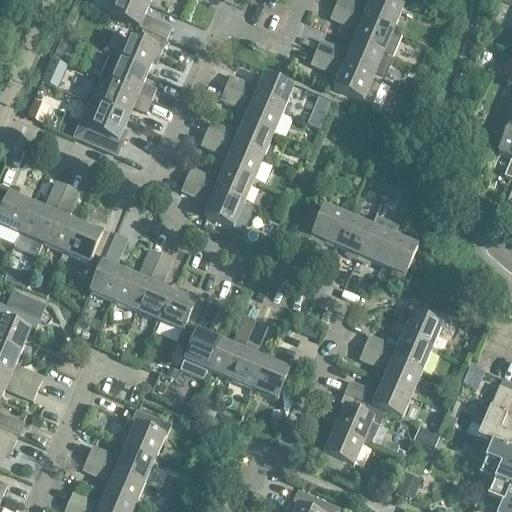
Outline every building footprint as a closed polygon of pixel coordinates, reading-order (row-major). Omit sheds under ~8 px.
[(116,0),(109,18),(142,33),(166,43),(172,30),(144,18),(149,7),(131,0),(116,0)] [(338,0),(335,10),(392,34),(402,10),(377,0),(371,0),(368,10),(345,0),(338,0)] [(498,4),(493,14),(504,19),(508,9),(498,4)] [(335,10),(329,22),(357,34),(353,44),(382,57),(392,61),(402,39),(392,34),(335,10)] [(128,39),(118,63),(147,76),(153,62),(157,64),(166,43),(142,33),(138,43),(128,39)] [(320,43),(315,55),(372,80),(382,84),(392,61),(382,57),(353,44),(348,55),(320,43)] [(58,46),(54,57),(61,60),(65,49),(58,46)] [(315,55),(310,67),(338,79),(333,91),(362,104),(372,108),(382,84),(372,80),(315,55)] [(109,59),(99,82),(108,86),(151,104),(156,92),(143,86),(147,76),(118,63),(109,59)] [(54,65),(48,78),(56,82),(62,68),(54,65)] [(225,91),(282,116),(292,92),(263,79),(258,91),(230,79),(225,91)] [(108,86),(98,109),(128,121),(132,110),(146,116),(151,104),(108,86)] [(272,138),(282,116),(225,91),(220,103),(248,115),(243,126),(272,138)] [(396,126),(403,106),(383,98),(375,118),(396,126)] [(319,101),(315,110),(326,114),(330,106),(319,101)] [(511,102),(500,132),(511,137),(511,102)] [(74,140),(117,159),(126,137),(122,135),(128,121),(98,109),(89,105),(74,140)] [(263,161),(272,138),(243,126),(238,137),(210,125),(205,137),(263,161)] [(504,178),(511,181),(511,137),(500,132),(494,145),(500,147),(497,155),(511,161),(504,178)] [(253,184),(263,161),(205,137),(200,149),(228,161),(223,171),(253,184)] [(243,207),(253,184),(223,171),(219,182),(191,171),(186,183),(243,207)] [(186,183),(181,195),(208,206),(203,218),(233,231),(242,235),(252,211),(243,207),(186,183)] [(32,208),(19,237),(42,247),(67,189),(55,184),(43,212),(32,208)] [(373,197),(382,202),(388,189),(378,185),(373,197)] [(0,228),(19,237),(32,208),(18,202),(20,197),(0,188),(0,228)] [(67,189),(42,247),(65,257),(78,227),(67,223),(79,195),(67,189)] [(388,189),(382,202),(392,205),(397,193),(388,189)] [(436,203),(431,216),(440,220),(446,208),(436,203)] [(335,249),(347,220),(323,210),(319,219),(308,214),(297,239),(319,248),(321,244),(335,249)] [(370,230),(347,220),(335,249),(348,255),(347,260),(356,264),(370,230)] [(93,257),(104,262),(114,238),(93,229),(91,233),(78,227),(65,257),(89,267),(93,257)] [(393,239),(370,230),(356,264),(365,267),(367,263),(381,269),(393,239)] [(89,295),(113,305),(126,276),(115,271),(127,243),(114,238),(104,262),(89,295)] [(393,239),(381,269),(394,275),(393,279),(403,283),(417,249),(393,239)] [(126,276),(113,305),(136,315),(160,258),(148,252),(137,280),(126,276)] [(160,258),(136,315),(159,325),(171,295),(160,291),(172,263),(160,258)] [(187,325),(198,330),(208,306),(187,297),(185,301),(171,295),(159,325),(183,335),(187,325)] [(407,326),(401,340),(431,352),(441,329),(431,324),(436,313),(412,302),(403,324),(407,326)] [(203,382),(207,373),(219,344),(209,339),(221,311),(208,306),(198,330),(179,372),(203,382)] [(0,321),(0,348),(20,357),(25,344),(30,346),(39,324),(15,313),(10,325),(0,321)] [(231,349),(219,344),(207,373),(230,383),(254,326),(243,321),(231,349)] [(253,393),(265,363),(254,359),(266,331),(254,326),(230,383),(253,393)] [(431,352),(401,340),(397,351),(369,339),(364,351),(421,375),(431,352)] [(0,348),(0,376),(38,392),(43,380),(15,368),(20,357),(0,348)] [(382,386),(411,398),(421,375),(364,351),(359,362),(387,374),(382,386)] [(279,369),(265,363),(253,393),(277,403),(281,393),(293,398),(303,374),(281,365),(279,369)] [(169,369),(165,378),(174,382),(177,373),(169,369)] [(0,376),(0,402),(0,403),(5,392),(33,404),(38,392),(0,376)] [(468,381),(464,399),(478,401),(482,384),(468,381)] [(344,397),(386,415),(401,421),(411,398),(382,386),(377,396),(349,384),(344,397)] [(488,412),(505,419),(499,433),(511,438),(511,402),(511,398),(511,394),(498,389),(488,412)] [(371,450),(386,415),(344,397),(335,418),(339,420),(333,434),(363,446),(371,450)] [(0,402),(0,403),(0,402),(0,430),(18,439),(23,426),(0,416),(0,402)] [(419,409),(408,424),(428,439),(439,424),(419,409)] [(488,412),(476,442),(490,448),(491,448),(508,455),(509,454),(511,445),(511,438),(499,433),(505,419),(488,412)] [(125,451),(154,463),(164,440),(155,435),(160,424),(135,413),(126,435),(130,437),(125,451)] [(217,416),(213,426),(223,431),(225,424),(223,418),(217,416)] [(446,417),(442,426),(451,430),(455,421),(446,417)] [(249,420),(245,428),(254,432),(257,424),(249,420)] [(0,430),(0,468),(4,458),(9,460),(18,439),(0,430)] [(333,434),(327,447),(323,445),(314,467),(338,477),(343,465),(353,470),(363,446),(333,434)] [(485,462),(478,478),(492,484),(499,467),(511,472),(511,455),(509,454),(508,455),(491,448),(490,448),(476,442),(470,455),(485,462)] [(92,450),(87,461),(144,486),(154,463),(125,451),(120,462),(92,450)] [(110,485),(105,497),(134,509),(144,486),(87,461),(82,473),(110,485)] [(501,505),(508,488),(511,489),(511,472),(499,467),(492,484),(486,499),(501,505)] [(511,511),(511,489),(508,488),(501,505),(497,511),(511,511)] [(72,495),(67,507),(78,511),(133,511),(134,509),(105,497),(100,507),(72,495)] [(337,511),(297,495),(289,511),(337,511)]
